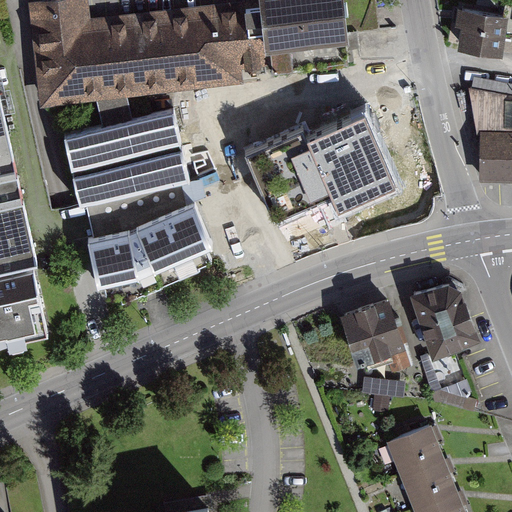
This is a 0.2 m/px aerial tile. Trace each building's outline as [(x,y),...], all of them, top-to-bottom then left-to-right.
[(215,59),(269,52),(263,2),(69,24),(66,0),(29,0),(41,98),(217,77),(215,59)] [(267,0),(275,57),(345,48),(341,18),(338,0),(267,0)] [(503,48),(508,6),(462,1),(457,41),(503,48)] [(511,87),(471,81),(477,122),(476,177),(511,176),(511,87)] [(0,171),(17,168),(0,86),(0,171)] [(388,103),(319,110),(324,155),(328,156),(331,164),(354,162),(355,155),(383,153),(385,164),(390,182),(401,214),(427,204),(404,132),(393,134),(388,103)] [(82,201),(192,175),(174,105),(65,127),(82,201)] [(201,261),(213,254),(206,240),(214,238),(196,197),(208,194),(203,175),(183,179),(86,202),(93,233),(90,235),(100,285),(108,282),(108,294),(122,290),(125,298),(154,282),(201,261)] [(0,274),(32,267),(15,198),(0,201),(0,274)] [(461,274),(403,295),(424,352),(426,358),(432,356),(484,337),(461,274)] [(0,287),(0,338),(42,338),(26,278),(0,287)] [(403,345),(388,297),(337,314),(353,361),(403,345)] [(424,352),(420,354),(436,400),(475,409),(477,396),(469,376),(442,387),(432,356),(426,358),(424,352)] [(406,380),(365,375),(363,389),(404,394),(406,380)] [(391,395),(375,393),(373,410),(377,409),(389,411),(391,395)] [(388,437),(402,471),(446,454),(436,427),(433,419),(388,437)] [(402,471),(415,506),(460,488),(450,463),(446,454),(402,471)] [(415,506),(417,511),(469,511),(462,493),(460,488),(415,506)] [(212,511),(211,501),(163,511),(212,511)]
